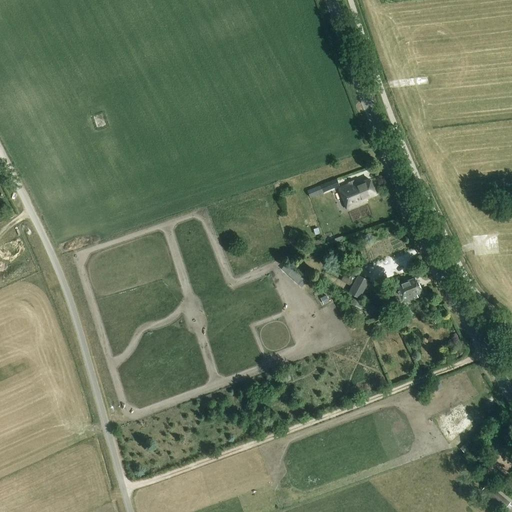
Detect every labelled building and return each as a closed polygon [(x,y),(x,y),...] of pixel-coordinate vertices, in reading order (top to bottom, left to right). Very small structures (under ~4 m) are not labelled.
[(365,197),(375,193),(369,178),(357,183),(356,181),(339,187),(347,208),(366,201),(365,197)] [(329,182),(332,189),(340,186),(337,179),(329,182)] [(359,275),(349,293),(360,299),(370,281),(359,275)] [(396,285),(397,288),(393,290),(400,304),(410,299),(409,298),(409,297),(423,290),(416,275),(396,285)] [(324,304),(329,301),(326,296),(321,298),(324,304)] [(355,298),(354,303),(364,307),(366,302),(355,298)] [(505,508),(510,503),(487,483),(482,489),(505,508)]
